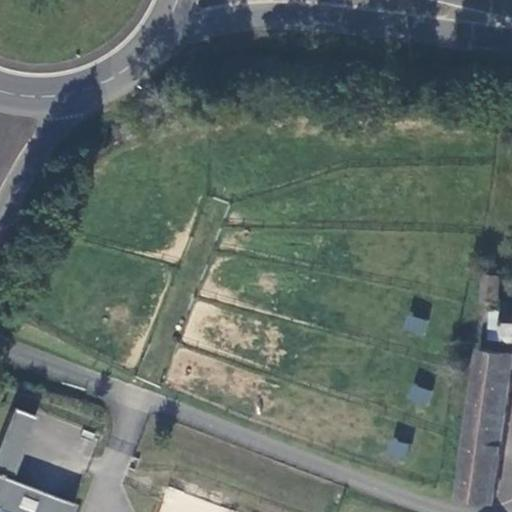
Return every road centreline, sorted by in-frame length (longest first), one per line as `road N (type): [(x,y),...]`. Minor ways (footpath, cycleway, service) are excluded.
road 1 (primary): [(159,45),(230,22),(274,18),(511,38)]
road 2 (tertiary): [(0,217),(78,97)]
